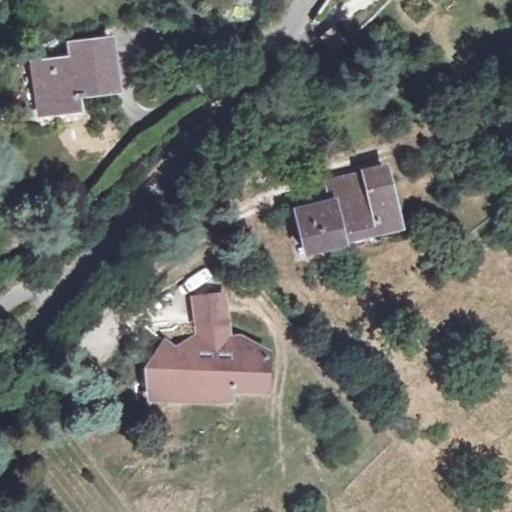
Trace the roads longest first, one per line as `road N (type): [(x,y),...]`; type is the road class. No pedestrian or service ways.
road 1 (unclassified): [(307,0),(0,374)]
road 2 (track): [(314,185),(256,207),(188,249),(68,364),(0,404)]
